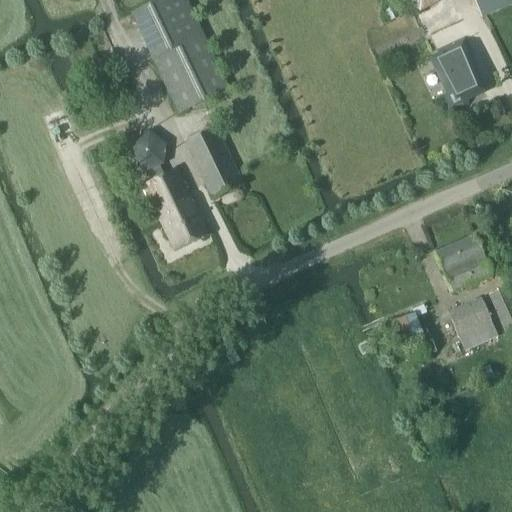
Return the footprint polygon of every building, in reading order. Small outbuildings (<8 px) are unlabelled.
[(152,61),(177,115),(227,91),(183,0),(166,0),(132,16),(153,60),(152,61)] [(511,0),(471,0),(480,19),(511,3),(511,0)] [(436,51),(437,55),(427,60),(444,96),(440,97),(449,115),(468,106),(467,103),(486,94),(468,56),(471,55),(464,38),(436,51)] [(242,187),(214,130),(184,145),(211,201),(242,187)] [(142,188),(174,253),(206,237),(175,172),(142,188)] [(489,277),(473,238),(434,255),(451,294),(489,277)] [(511,330),(511,305),(505,290),(488,297),(505,334),(511,330)] [(447,315),(464,352),(497,337),(480,301),(447,315)] [(406,368),(429,358),(422,341),(398,351),(406,368)] [(359,348),(361,354),(368,351),(366,345),(359,348)] [(477,372),(483,385),(499,378),(497,373),(491,376),(488,367),(477,372)]
